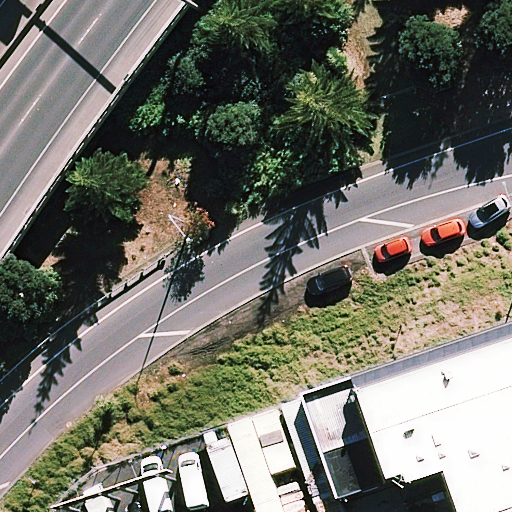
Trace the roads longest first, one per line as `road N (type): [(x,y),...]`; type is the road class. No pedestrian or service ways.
road 1 (trunk): [(511,159),(226,267),(86,360),(0,433)]
road 2 (trunk): [(127,0),(0,173)]
